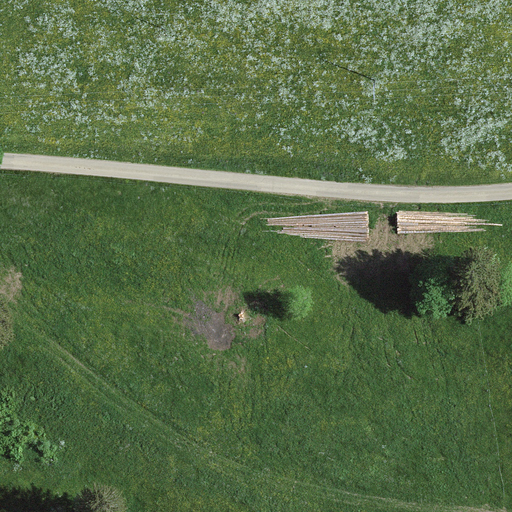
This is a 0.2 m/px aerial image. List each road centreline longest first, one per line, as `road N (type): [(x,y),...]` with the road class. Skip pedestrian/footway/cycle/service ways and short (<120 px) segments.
road 1 (unclassified): [(511,191),(370,193),(0,161)]
road 2 (track): [(414,511),(210,458),(151,426),(0,314)]
